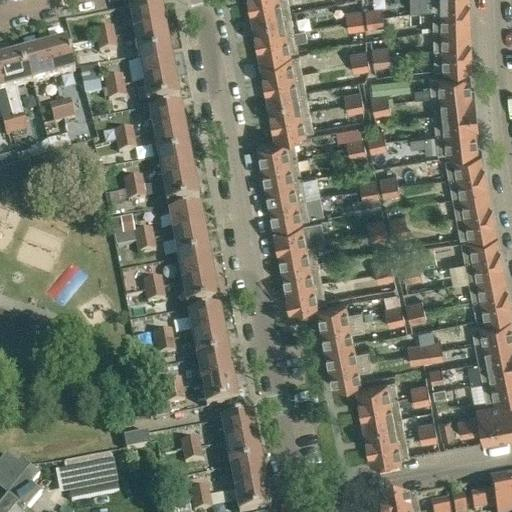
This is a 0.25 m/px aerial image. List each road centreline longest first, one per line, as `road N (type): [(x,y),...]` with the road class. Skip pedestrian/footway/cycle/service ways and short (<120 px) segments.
road 1 (unclassified): [(303,503),(202,0)]
road 2 (unclassified): [(511,458),(303,503)]
road 3 (residential): [(511,152),(499,0)]
